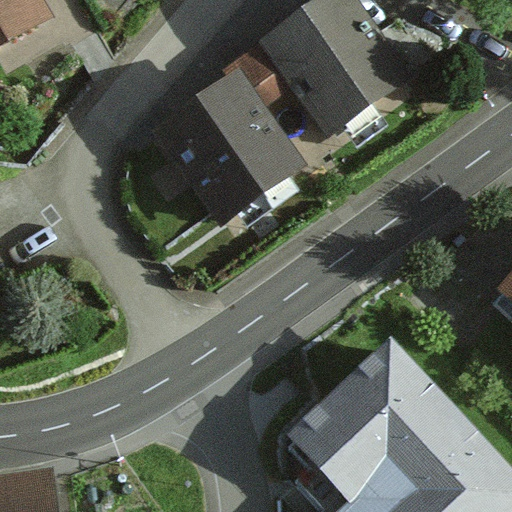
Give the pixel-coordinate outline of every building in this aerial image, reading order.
[(0,0),(0,60),(54,29),(37,0),(0,0)] [(413,86),(350,0),(333,0),(258,55),(326,148),(413,86)] [(242,80),(155,140),(222,235),(308,175),(242,80)] [(511,287),(499,302),(511,314),(511,287)] [(511,511),(511,486),(389,357),(292,449),(351,511),(511,511)] [(0,511),(56,511),(52,483),(0,490),(0,511)]
